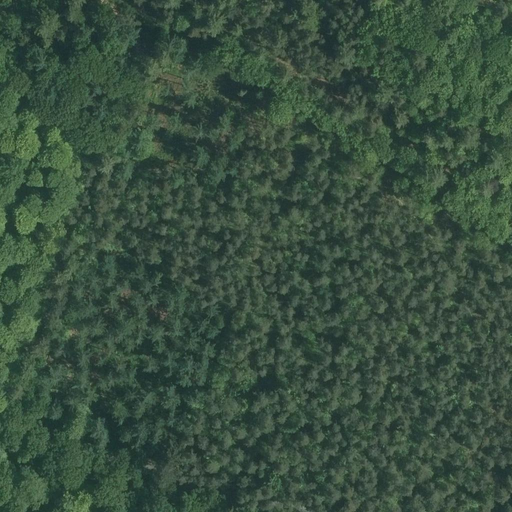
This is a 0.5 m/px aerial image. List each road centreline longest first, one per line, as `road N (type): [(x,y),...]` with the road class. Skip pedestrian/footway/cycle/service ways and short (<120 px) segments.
road 1 (track): [(511,235),(150,0)]
road 2 (unclassified): [(307,511),(151,472),(0,405)]
road 3 (primary): [(165,511),(0,447)]
